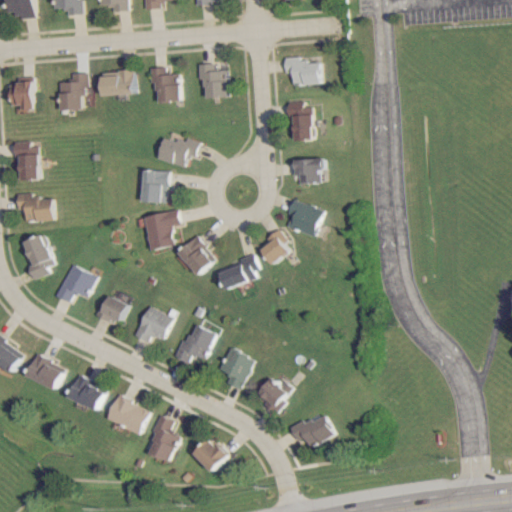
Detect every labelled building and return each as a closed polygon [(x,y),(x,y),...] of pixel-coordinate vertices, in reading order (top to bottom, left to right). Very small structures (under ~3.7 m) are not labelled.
[(9,0),(10,16),(36,15),(35,0),(9,0)] [(54,0),(55,8),(67,7),(68,14),(85,13),(84,0),(54,0)] [(100,0),(101,4),(113,3),(113,10),(130,10),(129,0),(100,0)] [(146,0),(147,8),(162,8),(162,0),(146,0)] [(324,83),(323,60),(303,61),(303,56),(288,57),(289,71),(297,71),(297,84),(324,83)] [(208,97),(231,96),(229,68),(216,69),(216,63),(200,63),(201,79),(207,79),(208,97)] [(168,66),(152,67),(153,83),(160,83),(160,101),(182,100),(181,72),(168,73),(168,66)] [(137,70),(106,71),(106,94),(138,93),(137,70)] [(62,81),(63,110),(89,108),(87,72),(74,72),(74,81),(62,81)] [(38,109),(37,76),(26,77),(26,82),(14,83),(15,110),(38,109)] [(291,101),(292,115),(298,115),(299,139),(318,138),(317,106),(307,106),(307,101),(291,101)] [(159,158),(185,166),(189,154),(196,156),(200,141),(186,137),(185,142),(166,136),(159,158)] [(24,178),(43,177),(42,145),(33,145),(33,140),(17,140),(18,157),(24,157),(24,178)] [(324,181),(323,169),(329,169),(329,157),(301,158),(301,182),(324,181)] [(169,170),(145,169),(144,201),(168,202),(169,170)] [(58,219),(57,194),(21,196),(21,208),(29,208),(30,220),(58,219)] [(329,209),(300,199),(291,225),(320,235),(329,209)] [(183,223),(180,208),(146,215),(152,249),(179,244),(175,224),(183,223)] [(294,240),(287,230),(266,245),(279,263),(295,251),(290,244),(294,240)] [(38,263),(33,265),(39,278),(54,272),(51,265),(59,261),(46,233),(28,240),(38,263)] [(183,251),(205,274),(222,258),(200,235),(183,251)] [(267,276),(259,254),(225,267),(233,288),(267,276)] [(100,274),(74,264),(61,295),(74,301),(78,290),(91,296),(100,274)] [(109,303),(104,301),(99,312),(123,323),(132,303),(112,294),(109,303)] [(167,340),(178,318),(153,305),(139,333),(152,340),(155,334),(167,340)] [(210,358),(222,332),(201,323),(193,341),(187,338),(179,355),(193,362),(197,352),(210,358)] [(0,359),(17,372),(30,354),(0,331),(0,359)] [(231,381),(246,388),(260,358),(234,347),(224,368),(235,372),(231,381)] [(32,374),(61,389),(72,367),(44,353),(32,374)] [(74,398),(104,408),(112,385),(82,375),(74,398)] [(289,381),(286,386),(276,378),(262,395),(278,408),(296,387),(289,381)] [(144,433),(155,410),(122,394),(111,418),(144,433)] [(153,452),(173,462),(185,436),(173,431),(178,419),(164,413),(156,430),(161,433),(153,452)] [(296,425),(309,449),(339,434),(329,413),(310,423),(307,419),(296,425)] [(200,452),(218,471),(234,456),(216,437),(200,452)]
